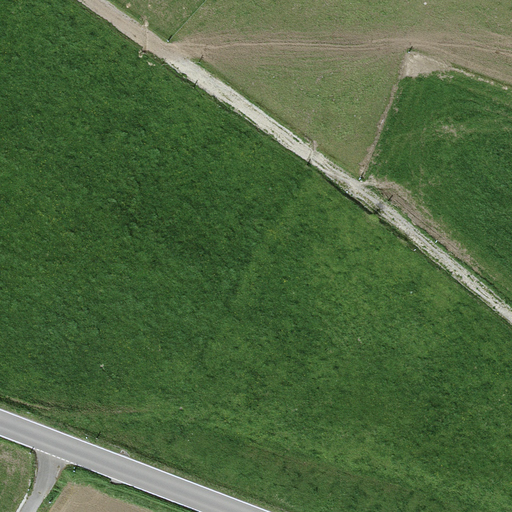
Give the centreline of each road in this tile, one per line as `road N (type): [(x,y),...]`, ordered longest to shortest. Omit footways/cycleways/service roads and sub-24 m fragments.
road 1 (track): [(511,314),(310,155),(91,0)]
road 2 (tertiary): [(236,511),(0,423)]
